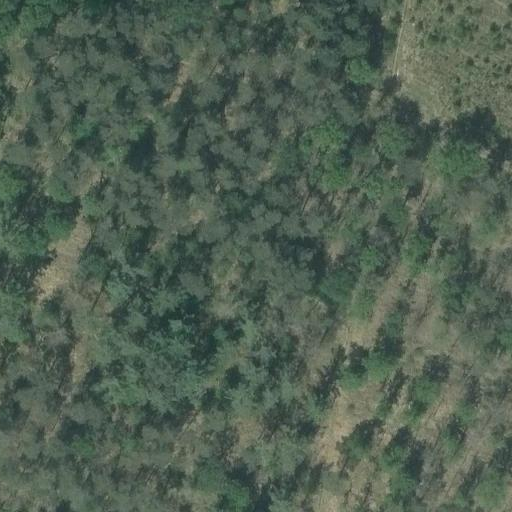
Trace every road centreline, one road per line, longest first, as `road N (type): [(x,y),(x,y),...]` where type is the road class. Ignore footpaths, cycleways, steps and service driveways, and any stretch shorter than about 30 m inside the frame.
road 1 (track): [(156,0),(282,45),(392,110),(408,0)]
road 2 (track): [(392,110),(511,181)]
